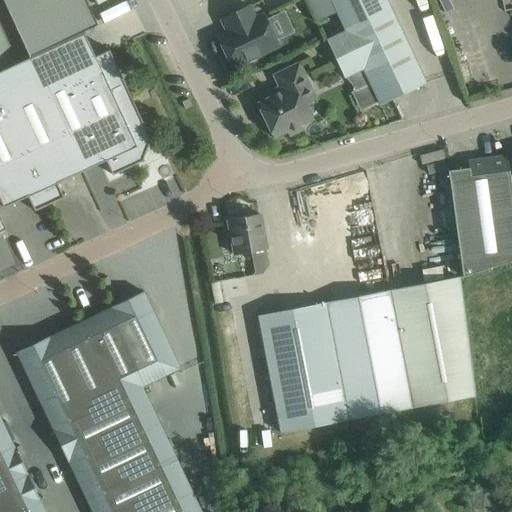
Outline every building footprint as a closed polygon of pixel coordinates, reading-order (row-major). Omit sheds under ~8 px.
[(2,0),(29,58),(83,32),(97,25),(85,0),(2,0)] [(330,0),(344,30),(390,8),(386,0),(330,0)] [(0,71),(27,58),(0,2),(0,71)] [(254,21),(247,7),(223,19),(229,33),(218,38),(232,67),(247,60),(248,61),(260,56),(259,54),(277,45),(274,39),(278,36),(271,21),(266,23),(263,16),(254,21)] [(380,105),(426,83),(390,8),(344,30),(345,31),(326,40),(344,78),(363,69),(380,105)] [(29,58),(27,58),(0,71),(0,201),(3,208),(27,196),(34,211),(63,197),(56,183),(105,160),(111,175),(140,162),(141,162),(144,161),(142,158),(148,142),(151,140),(150,137),(149,138),(121,78),(118,79),(115,71),(118,70),(109,50),(94,56),(83,32),(29,58)] [(306,104),(316,99),(299,63),(273,75),(279,88),(274,90),(276,94),(257,104),(273,138),(313,119),(306,104)] [(468,168),(447,171),(462,277),(511,260),(511,195),(507,157),(467,162),(468,168)] [(0,241),(14,236),(0,206),(0,241)] [(234,255),(251,252),(255,272),(253,276),(262,274),(268,265),(259,214),(228,220),(234,255)] [(389,290),(411,408),(480,395),(458,277),(389,290)] [(389,290),(258,316),(280,433),(411,408),(389,290)] [(180,369),(143,292),(16,352),(91,511),(201,511),(142,387),(180,369)] [(0,511),(44,511),(39,500),(15,448),(14,449),(0,418),(0,511)]
